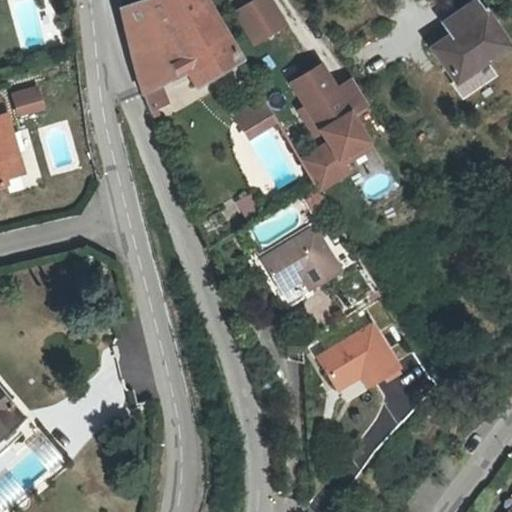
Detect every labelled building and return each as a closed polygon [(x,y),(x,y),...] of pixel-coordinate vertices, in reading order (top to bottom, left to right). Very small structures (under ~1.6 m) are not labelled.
[(139,82),(142,89),(160,83),(188,68),(147,0),(143,0),(124,8),(124,17),(129,40),(139,82)] [(207,0),(147,0),(188,68),(199,87),(242,60),(207,0)] [(268,0),(266,0),(239,18),(258,45),(286,27),(268,0)] [(503,44),(476,1),(441,23),(445,36),(428,47),(448,79),(503,44)] [(329,145),(301,162),(315,187),(318,192),(347,174),(339,159),(366,143),(351,116),(357,112),(343,88),(336,92),(323,67),(294,83),(329,145)] [(168,100),(189,92),(184,77),(162,85),(168,100)] [(160,83),(142,89),(153,117),(159,114),(157,108),(167,104),(160,83)] [(29,91),(34,109),(58,103),(54,85),(29,91)] [(273,114),(265,100),(236,116),(239,124),(243,131),(273,114)] [(0,187),(9,185),(8,180),(26,175),(20,153),(18,153),(4,101),(0,102),(0,187)] [(312,230),(260,262),(286,304),(338,272),(312,230)] [(323,365),(344,399),(372,382),(377,391),(402,376),(376,333),(323,365)] [(350,409),(377,391),(372,382),(344,399),(350,409)] [(0,453),(21,436),(22,438),(32,429),(21,416),(19,418),(0,395),(0,453)]
